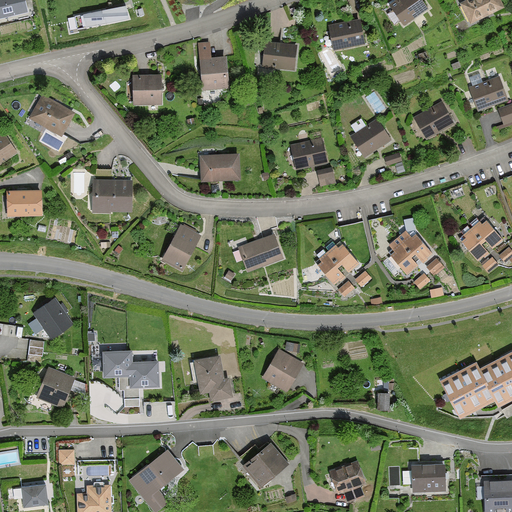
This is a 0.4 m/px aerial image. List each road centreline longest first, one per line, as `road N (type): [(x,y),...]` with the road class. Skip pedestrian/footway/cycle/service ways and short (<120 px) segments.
road 1 (tertiary): [(511,293),(427,314),(269,320),(67,268),(0,262)]
road 2 (residential): [(511,448),(315,415),(0,436)]
road 3 (residential): [(511,149),(338,203),(210,207),(173,196),(107,120)]
road 4 (residential): [(62,58),(205,25),(271,0)]
